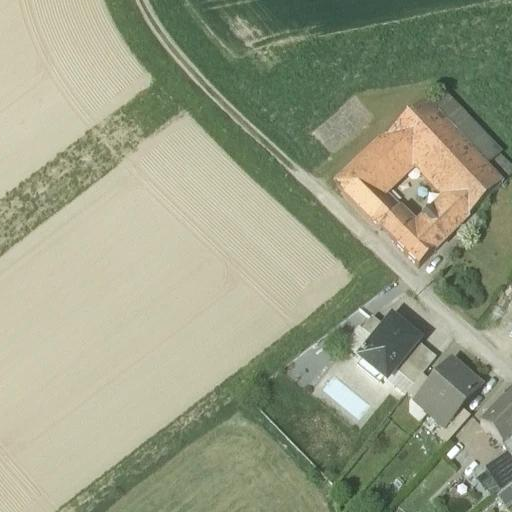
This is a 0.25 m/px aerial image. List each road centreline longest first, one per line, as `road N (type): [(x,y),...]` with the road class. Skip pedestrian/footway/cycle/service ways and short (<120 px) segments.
road 1 (residential): [(511,374),(313,192)]
road 2 (track): [(313,192),(163,45),(137,0)]
